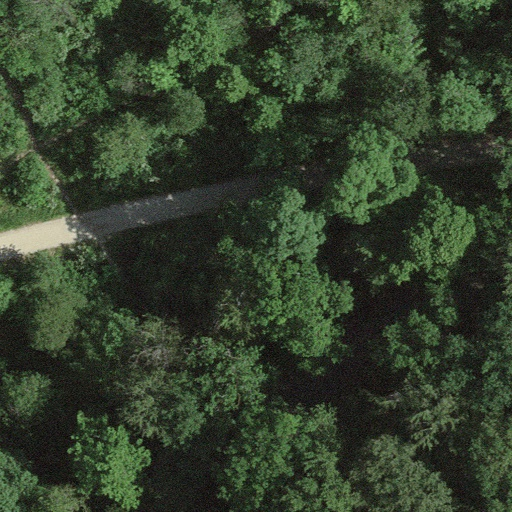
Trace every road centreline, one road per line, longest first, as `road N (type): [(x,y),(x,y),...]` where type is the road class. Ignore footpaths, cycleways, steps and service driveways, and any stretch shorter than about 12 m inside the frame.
road 1 (track): [(0,251),(422,155),(511,146)]
road 2 (residential): [(181,511),(356,346),(511,249)]
